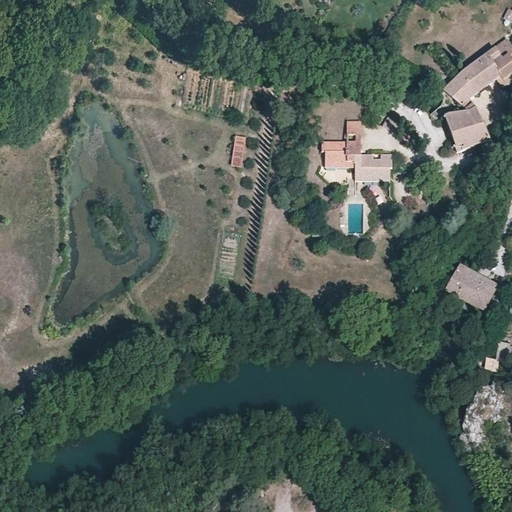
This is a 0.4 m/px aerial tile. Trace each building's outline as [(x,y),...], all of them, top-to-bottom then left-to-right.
[(507,7),(501,18),(511,23),(511,7),(511,9),(507,7)] [(511,50),(506,42),(484,57),(463,72),(443,92),(460,107),(462,106),(467,113),(476,112),(476,109),(468,101),(496,80),(499,83),(502,81),(507,86),(511,82),(511,77),(511,75),(511,74),(511,50)] [(476,147),(489,141),(476,112),(467,113),(457,115),(444,118),(455,149),(460,147),(462,152),(476,147)] [(361,122),(347,122),(347,136),(355,136),(361,136),(361,122)] [(243,166),(245,135),(234,135),(232,165),(243,166)] [(325,154),(325,166),(355,166),(355,169),(355,179),(381,179),(380,183),(390,183),(390,169),(392,170),(392,157),(380,156),(380,161),(373,161),(372,157),(361,157),(356,156),(355,143),(346,144),(321,144),(322,154),(325,154)] [(226,151),(224,162),(229,163),(232,152),(226,151)] [(458,267),(445,292),(484,311),(497,287),(475,275),(458,267)] [(496,359),(486,358),(484,369),(495,370),(497,355),(509,357),(511,343),(498,341),(496,359)]
